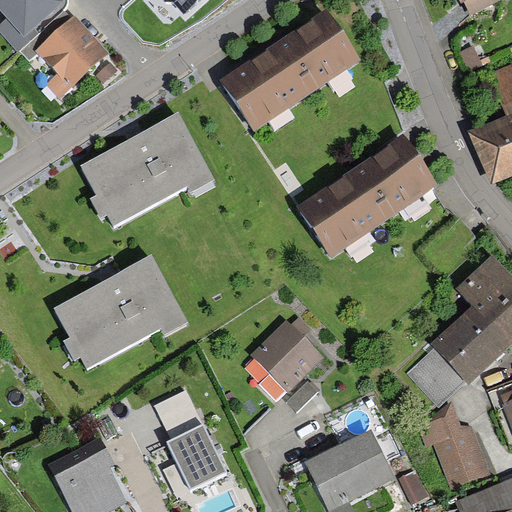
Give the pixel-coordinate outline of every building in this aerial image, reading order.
[(63,4),(59,0),(0,0),(0,12),(24,39),(63,4)] [(161,0),(167,6),(176,6),(185,16),(202,0),(161,0)] [(458,0),(462,7),(466,5),(471,17),(501,2),(499,0),(458,0)] [(224,85),(256,134),(359,65),(327,17),(224,85)] [(110,56),(78,20),(52,43),(38,56),(57,77),(47,86),(60,100),(110,56)] [(30,63),(38,56),(52,43),(43,33),(21,52),(30,63)] [(474,48),(460,54),(469,73),(483,67),(474,48)] [(118,72),(111,64),(97,76),(104,84),(118,72)] [(473,135),(492,184),(511,176),(511,66),(492,74),(510,121),(473,135)] [(214,183),(179,118),(81,170),(98,202),(91,206),(99,221),(107,217),(113,228),(190,187),(194,194),(214,183)] [(299,209),(331,259),(436,191),(404,142),(299,209)] [(188,324),(154,259),(55,311),(72,343),(65,347),(74,362),(81,358),(87,369),(165,328),(168,335),(188,324)] [(511,280),(493,260),(458,292),(474,309),(511,350),(511,349),(511,280)] [(470,388),(511,350),(474,309),(433,347),(436,350),(467,384),(470,388)] [(253,358),(290,394),(324,360),(303,339),(312,331),(300,319),(292,327),(288,323),(253,358)] [(467,384),(436,350),(409,375),(440,409),(467,384)] [(309,383),(288,403),(297,413),(319,393),(309,383)] [(511,384),(498,390),(511,427),(511,384)] [(173,444),(203,430),(186,394),(156,408),(173,444)] [(461,430),(452,404),(420,429),(428,450),(436,447),(455,500),(494,486),(473,426),(461,430)] [(225,477),(203,430),(173,444),(169,446),(192,492),(225,477)] [(308,466),(330,511),(394,480),(372,435),(308,466)] [(56,480),(72,511),(112,511),(131,503),(107,455),(56,480)] [(416,473),(400,480),(412,505),(428,498),(416,473)] [(511,511),(511,482),(457,505),(459,511),(511,511)]
